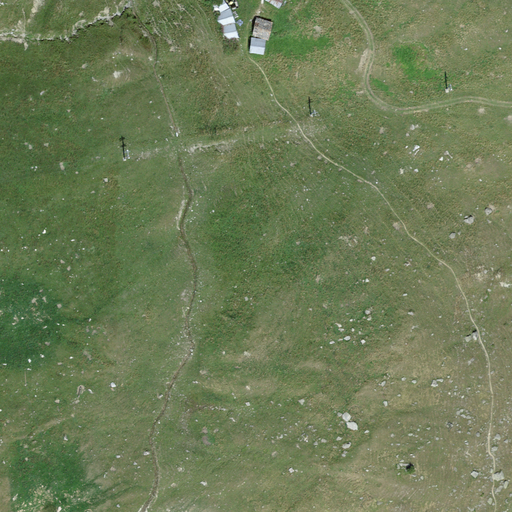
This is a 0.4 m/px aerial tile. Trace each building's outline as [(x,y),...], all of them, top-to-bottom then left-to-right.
[(227,7),(222,0),(218,0),(213,4),(218,12),(227,7)] [(233,21),(229,11),(217,14),(221,25),(233,21)] [(271,23),(258,20),(254,34),(267,38),(271,23)] [(236,36),(233,25),(223,28),(226,39),(236,36)] [(265,41),(253,39),(251,51),(263,53),(265,41)]
